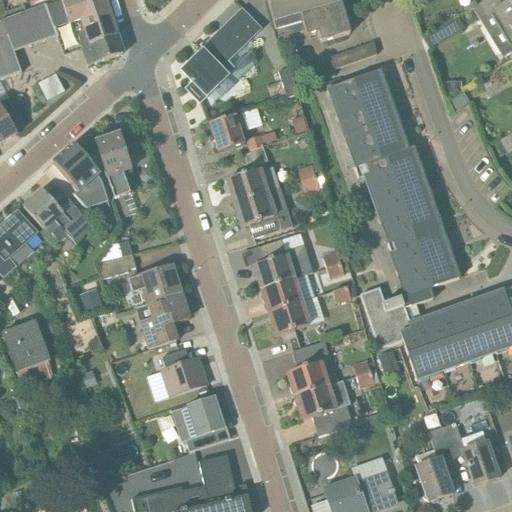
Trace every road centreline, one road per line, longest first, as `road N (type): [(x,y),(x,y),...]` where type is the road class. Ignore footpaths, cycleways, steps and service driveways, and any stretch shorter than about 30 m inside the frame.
road 1 (residential): [(281,511),(142,57)]
road 2 (residential): [(511,232),(488,217),(458,170),(402,10)]
road 3 (residential): [(0,182),(142,57)]
